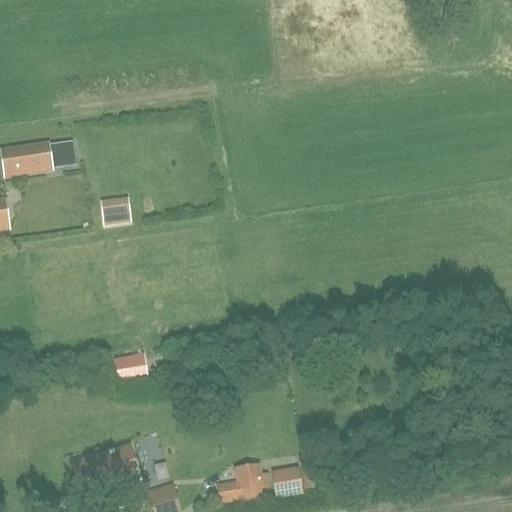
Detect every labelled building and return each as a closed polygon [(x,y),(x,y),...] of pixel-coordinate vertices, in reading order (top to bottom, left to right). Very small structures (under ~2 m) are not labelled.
[(53,175),(49,145),(0,152),(0,155),(4,182),(53,175)] [(168,378),(167,361),(151,362),(152,379),(168,378)] [(129,451),(91,462),(76,466),(83,494),(109,486),(116,510),(141,503),(135,479),(137,478),(129,451)] [(272,501),(268,476),(262,477),(260,467),(233,472),(235,484),(216,487),(219,507),(238,504),(238,506),(272,501)] [(275,501),(302,497),(299,476),(272,480),(275,501)] [(150,511),(180,511),(173,486),(145,494),(150,511)]
